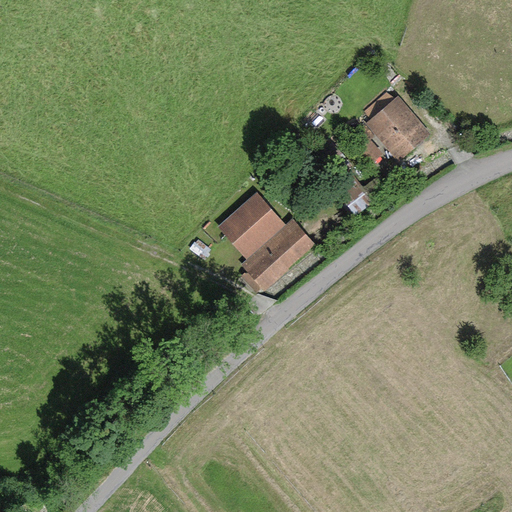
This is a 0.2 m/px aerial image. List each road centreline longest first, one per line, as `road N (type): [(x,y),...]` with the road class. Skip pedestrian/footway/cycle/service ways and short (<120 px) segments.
road 1 (unclassified): [(84,511),(282,311),(428,210),(511,165)]
road 2 (track): [(0,184),(282,311)]
